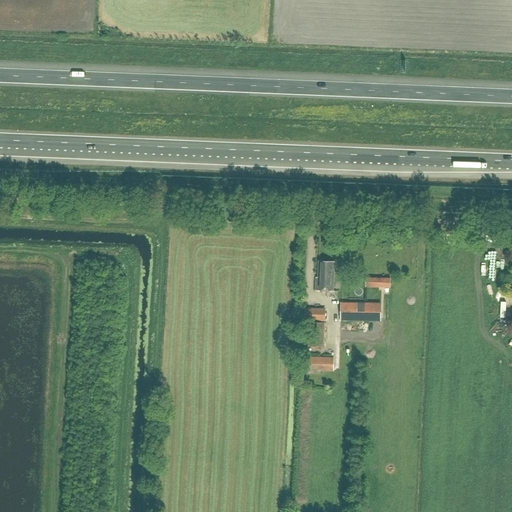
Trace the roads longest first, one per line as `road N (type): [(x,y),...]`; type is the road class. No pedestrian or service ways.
road 1 (motorway): [(0,140),(511,162)]
road 2 (motorway): [(511,96),(0,75)]
road 3 (unclassified): [(511,223),(307,213)]
